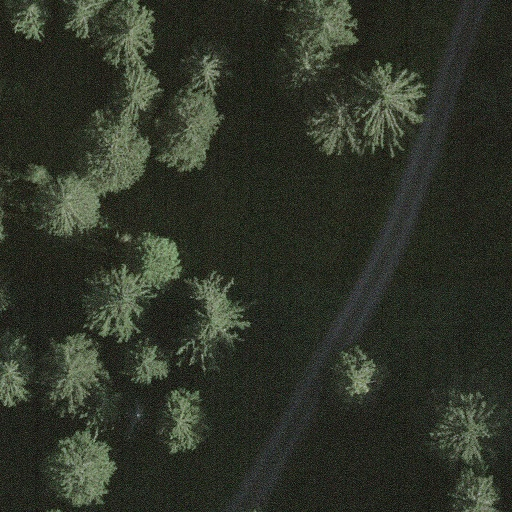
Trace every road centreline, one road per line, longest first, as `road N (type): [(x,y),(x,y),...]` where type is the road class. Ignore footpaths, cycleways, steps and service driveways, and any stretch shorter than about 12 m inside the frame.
road 1 (track): [(473,0),(363,295),(248,511)]
road 2 (track): [(511,169),(430,253),(363,295)]
